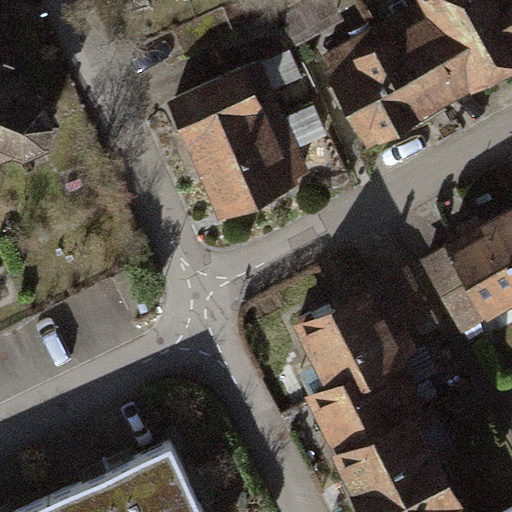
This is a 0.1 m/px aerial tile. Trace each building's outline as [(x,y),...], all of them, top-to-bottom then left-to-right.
[(0,0),(0,170),(65,145),(5,0),(0,0)] [(511,60),(511,0),(435,0),(340,51),(383,130),(511,60)] [(265,59),(178,96),(231,211),(315,173),(265,59)] [(511,205),(425,256),(468,329),(511,303),(511,205)] [(410,268),(300,321),(330,385),(315,392),(340,445),(431,402),(406,350),(441,333),(410,268)] [(377,511),(489,511),(436,409),(345,448),(377,511)] [(214,511),(184,442),(26,511),(214,511)]
